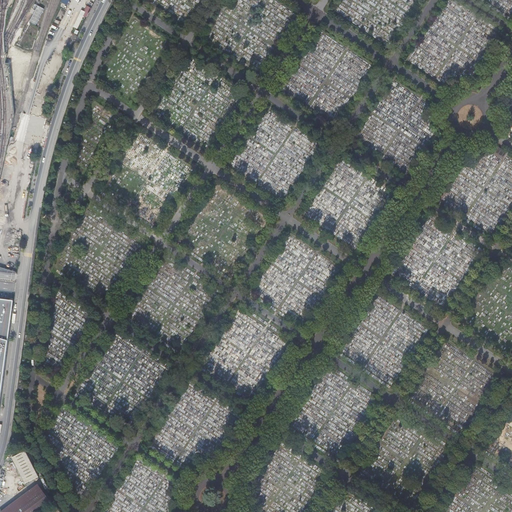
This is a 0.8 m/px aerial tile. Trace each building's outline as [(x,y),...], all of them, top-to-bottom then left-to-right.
[(30,22),(37,25),(44,7),(37,4),(30,22)] [(0,405),(14,300),(0,298),(0,405)] [(25,451),(12,458),(25,484),(39,477),(25,451)] [(36,479),(26,483),(29,489),(38,485),(36,479)] [(4,511),(41,511),(52,504),(40,486),(18,502),(4,511)]
